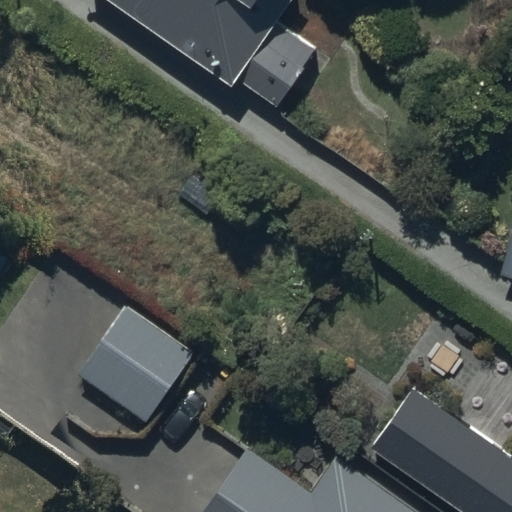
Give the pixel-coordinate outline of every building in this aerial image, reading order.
[(103,0),(227,86),(231,80),(269,107),(313,45),(277,19),(290,0),(103,0)] [(511,227),(498,275),(511,278),(511,227)] [(124,304),(75,372),(144,422),(193,354),(124,304)] [(511,511),(511,441),(412,371),(364,439),(469,511),(511,511)] [(307,492),(245,448),(200,511),(417,511),(334,454),(307,492)]
